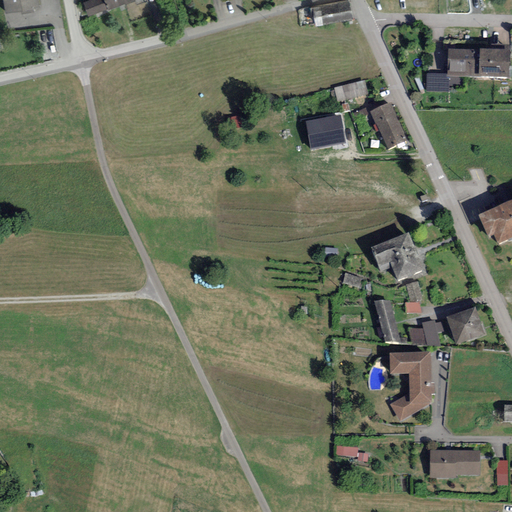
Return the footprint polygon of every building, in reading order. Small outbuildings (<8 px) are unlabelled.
[(33,12),(33,9),(39,8),(37,0),(2,0),(5,14),(20,11),(21,15),(33,12)] [(88,17),(107,10),(103,0),(92,0),(83,4),(88,17)] [(103,0),(107,10),(107,11),(124,4),(125,5),(135,2),(134,0),(135,0),(103,0)] [(348,0),(347,0),(313,7),(316,26),(352,19),(348,0)] [(480,50),(448,49),(447,74),(447,76),(449,76),(480,77),(480,76),(509,77),(510,50),(480,49),(480,50)] [(448,92),(449,76),(447,76),(447,74),(426,74),(426,92),(448,92)] [(364,80),(334,88),(337,102),(368,94),(364,80)] [(370,112),(388,149),(407,140),(391,102),(370,112)] [(366,108),(351,115),(354,121),(369,115),(366,108)] [(305,121),(310,150),(345,144),(340,115),(305,121)] [(511,237),(511,199),(478,215),(488,237),(493,234),(497,244),(511,237)] [(392,266),(398,280),(421,271),(416,257),(418,256),(409,232),(371,247),(380,271),(392,266)] [(418,281),(406,285),(411,302),(423,299),(418,281)] [(390,301),(374,301),(385,342),(401,343),(390,301)] [(420,303),(405,303),(405,313),(421,313),(420,303)] [(475,307),(446,317),(455,345),(484,335),(475,307)] [(423,329),(409,329),(412,346),(441,346),(438,333),(435,323),(435,320),(422,323),(423,329)] [(443,321),(435,323),(438,333),(445,331),(443,321)] [(432,403),(431,373),(430,352),(389,353),(389,374),(408,373),(409,393),(390,404),(400,421),(432,403)] [(357,457),(358,448),(337,446),(336,454),(357,457)] [(430,450),(430,475),(430,478),(456,478),(456,475),(479,475),(479,451),(430,450)] [(368,454),(358,453),(358,461),(367,462),(368,454)] [(507,485),(507,461),(496,461),(496,486),(507,485)]
